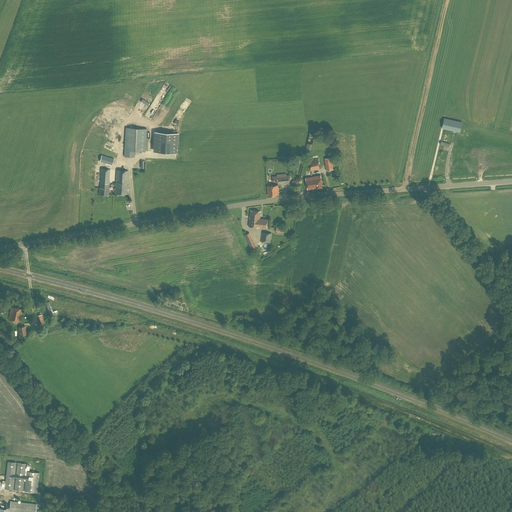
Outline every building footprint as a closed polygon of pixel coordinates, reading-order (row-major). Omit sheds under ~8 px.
[(188,98),(181,109),(186,112),(193,101),(188,98)] [(171,107),(176,102),(172,99),(167,103),(171,107)] [(462,122),(444,119),(442,128),(460,132),(462,122)] [(105,134),(98,129),(88,143),(96,148),(105,134)] [(313,144),(315,131),(310,130),(307,143),(306,150),(305,154),(308,155),(308,154),(310,154),(310,151),(311,151),(312,144),(313,144)] [(176,153),(177,133),(158,132),(157,152),(176,153)] [(140,151),(141,137),(131,137),(130,151),(140,151)] [(96,148),(86,148),(85,188),(95,188),(96,148)] [(112,165),(114,159),(101,155),(100,161),(112,165)] [(324,158),(326,171),(336,169),(334,157),(324,158)] [(310,170),(320,169),(318,159),(309,161),(310,170)] [(108,195),(110,169),(101,169),(99,194),(108,195)] [(126,195),(128,171),(117,170),(116,194),(126,195)] [(317,188),(322,187),(321,175),(305,178),(307,189),(313,188),(313,189),(317,188)] [(268,196),(279,195),(278,185),(267,186),(268,196)] [(268,220),(260,219),(261,211),(250,210),(249,226),(260,228),(260,227),(267,227),(268,220)] [(270,243),(271,233),(262,232),(261,242),(270,243)] [(20,322),(23,309),(11,307),(9,320),(20,322)] [(20,336),(25,335),(27,335),(26,325),(18,327),(20,336)] [(13,490),(16,463),(7,462),(4,489),(13,490)] [(23,491),(26,464),(17,463),(14,490),(23,491)] [(37,492),(40,473),(26,471),(24,491),(37,492)] [(9,511),(35,511),(37,504),(10,501),(9,511)]
